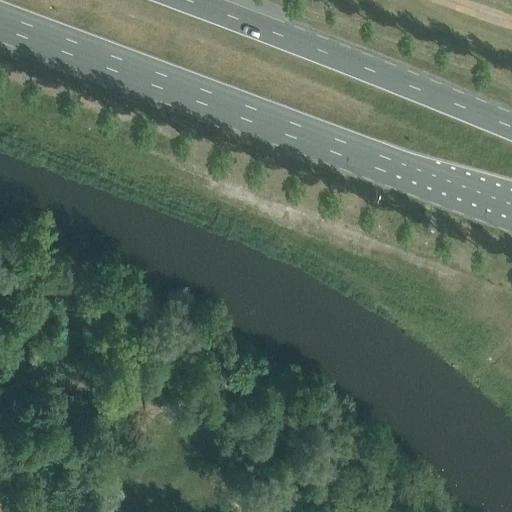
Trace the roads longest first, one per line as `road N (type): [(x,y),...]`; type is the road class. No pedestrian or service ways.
road 1 (primary): [(0,21),(511,208)]
road 2 (primary): [(511,127),(187,0)]
